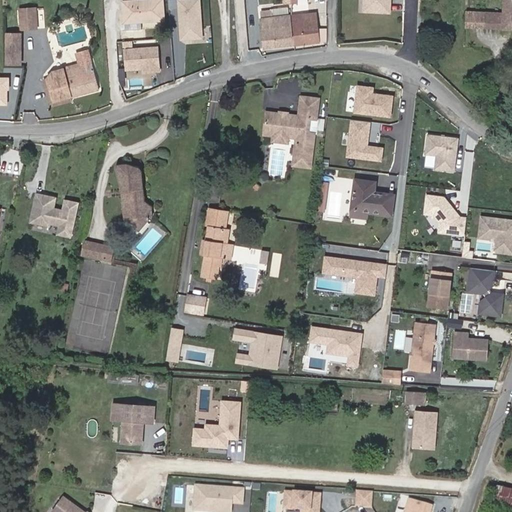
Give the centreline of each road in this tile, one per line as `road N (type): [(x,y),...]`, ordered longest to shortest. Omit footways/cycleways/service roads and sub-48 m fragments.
road 1 (unclassified): [(0,129),(84,123),(228,72),(367,55),(427,79),(511,146)]
road 2 (unknown): [(483,483),(294,458),(188,459),(145,469),(110,504)]
road 3 (tertiary): [(511,396),(474,511)]
